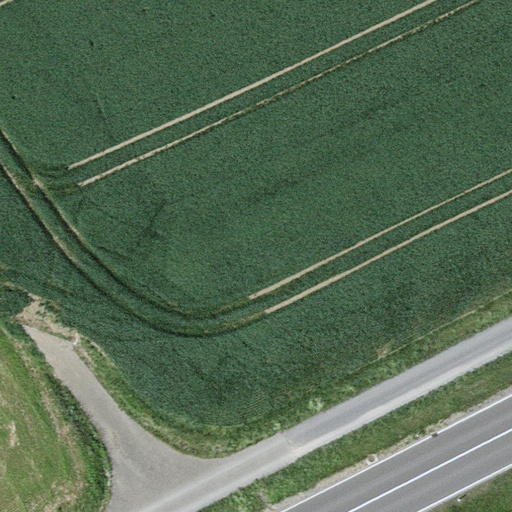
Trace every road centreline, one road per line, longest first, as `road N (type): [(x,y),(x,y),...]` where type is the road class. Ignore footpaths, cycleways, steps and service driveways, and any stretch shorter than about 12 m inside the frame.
road 1 (track): [(511,332),(156,511)]
road 2 (track): [(162,508),(46,333)]
road 3 (secondary): [(349,511),(511,430)]
